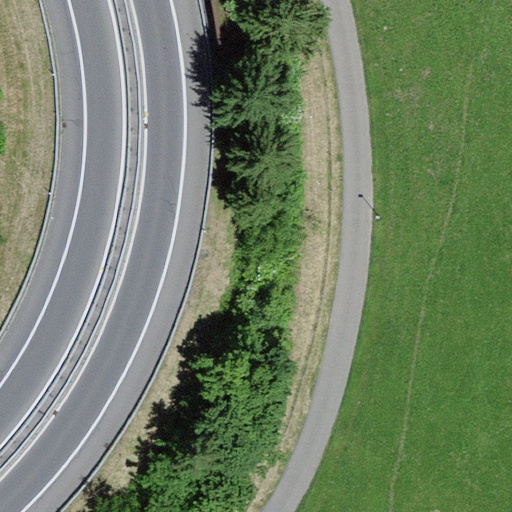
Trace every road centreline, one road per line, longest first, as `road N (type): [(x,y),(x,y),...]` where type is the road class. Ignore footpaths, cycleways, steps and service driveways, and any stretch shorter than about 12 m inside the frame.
road 1 (motorway): [(0,508),(87,402),(136,302),(163,190),(166,131),(151,0)]
road 2 (residential): [(272,511),(311,444),(352,267),(358,141),(335,0)]
road 3 (motorway): [(91,0),(108,122),(92,235),(49,346),(0,420)]
